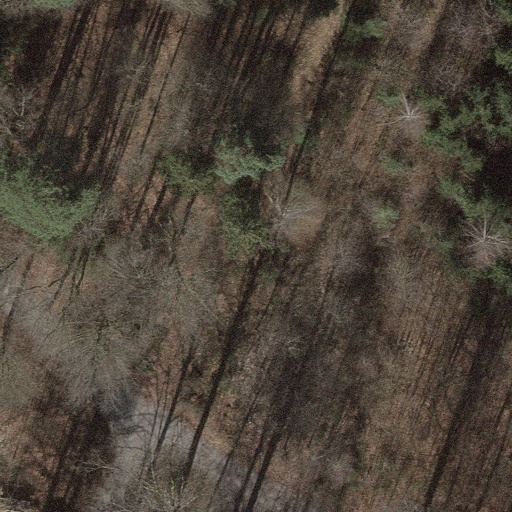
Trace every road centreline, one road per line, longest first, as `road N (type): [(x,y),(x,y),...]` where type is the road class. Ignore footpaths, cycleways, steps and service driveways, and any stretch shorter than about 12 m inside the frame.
road 1 (track): [(164,435),(362,0)]
road 2 (track): [(0,283),(164,435)]
